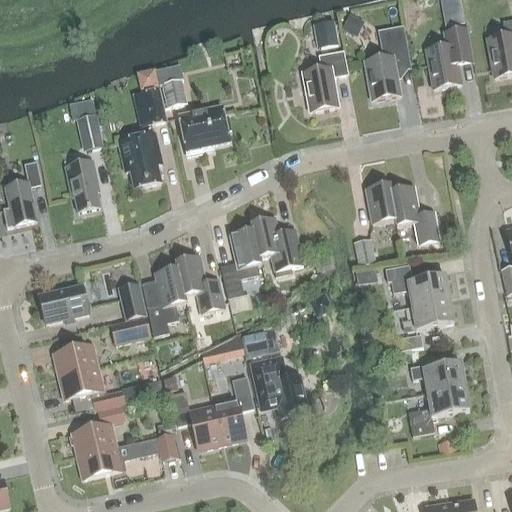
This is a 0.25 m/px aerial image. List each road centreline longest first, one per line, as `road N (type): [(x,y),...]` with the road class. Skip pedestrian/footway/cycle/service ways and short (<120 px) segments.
road 1 (residential): [(50,511),(1,305),(6,284),(29,271),(148,243),(309,162),(480,136)]
road 2 (residential): [(511,448),(480,253),(492,202)]
road 3 (residential): [(341,511),(374,484),(511,461)]
road 4 (residential): [(263,511),(244,493),(217,487),(116,511)]
